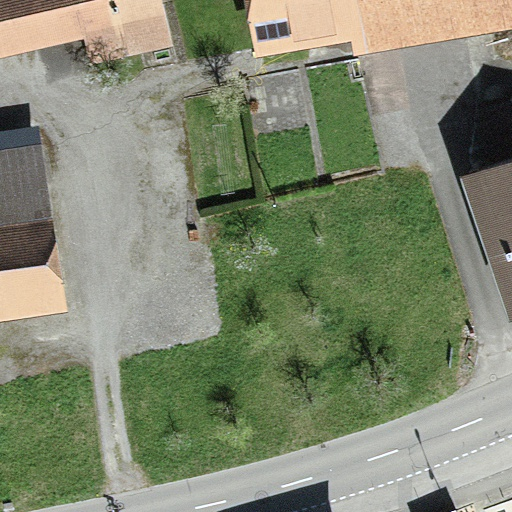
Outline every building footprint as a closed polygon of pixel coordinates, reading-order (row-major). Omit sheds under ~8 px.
[(0,0),(0,53),(83,34),(89,62),(173,43),(163,0),(0,0)] [(511,0),(248,0),(257,49),(351,33),(354,49),(511,22),(511,0)] [(511,105),(475,118),(492,168),(511,160),(511,105)] [(0,316),(65,307),(39,120),(0,125),(0,316)] [(511,160),(492,168),(476,173),(511,280),(511,160)]
